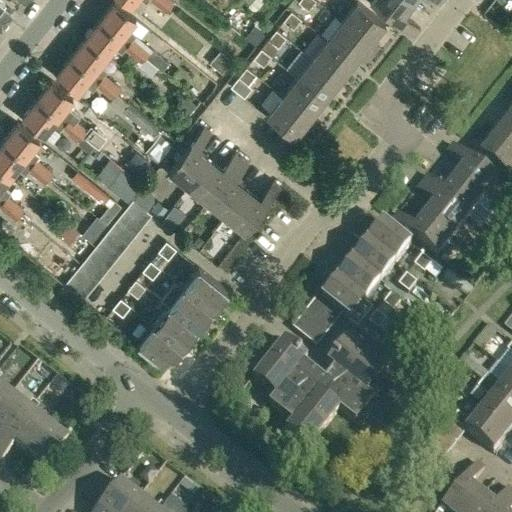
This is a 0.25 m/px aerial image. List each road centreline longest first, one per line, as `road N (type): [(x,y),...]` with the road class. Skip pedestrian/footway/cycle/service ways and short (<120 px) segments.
road 1 (residential): [(325,208),(360,193),(405,138),(372,111),(463,0)]
road 2 (residential): [(172,420),(257,303),(294,236),(325,208)]
road 3 (residential): [(0,279),(140,395)]
road 4 (residential): [(44,511),(140,395)]
road 5 (residential): [(172,420),(287,511)]
road 6 (residential): [(325,208),(226,124)]
